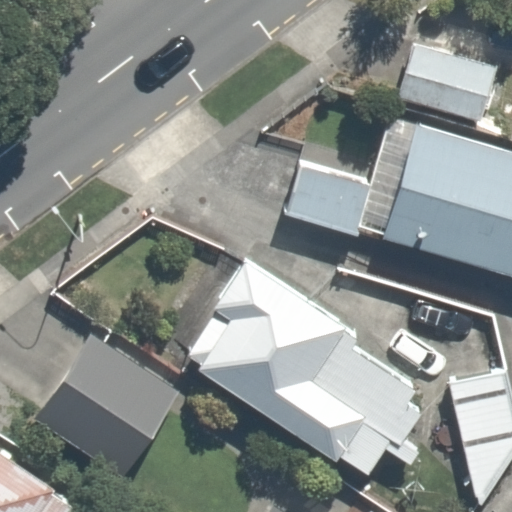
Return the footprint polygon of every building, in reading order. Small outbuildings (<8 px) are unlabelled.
[(511,55),(511,51),(411,28),(394,99),(496,123),(511,55)] [(306,143),(289,209),(511,266),(511,145),(387,114),(375,161),(306,143)] [(427,386),(247,268),(185,361),(366,480),(427,386)] [(184,395),(86,331),(40,403),(138,466),(184,395)] [(0,511),(77,511),(82,505),(0,450),(0,511)] [(315,511),(277,489),(262,511),(387,511),(371,502),(364,511),(315,511)]
